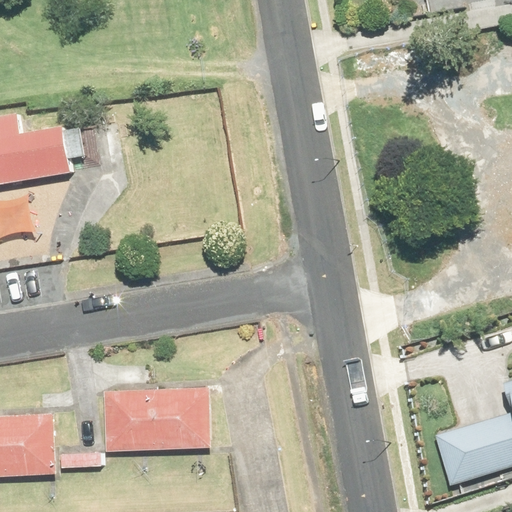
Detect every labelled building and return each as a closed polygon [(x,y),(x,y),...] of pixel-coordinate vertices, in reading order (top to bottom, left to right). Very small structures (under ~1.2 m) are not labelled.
[(34,110),(0,116),(0,167),(42,160),(34,110)] [(121,127),(98,130),(104,166),(127,163),(121,127)] [(511,165),(493,172),(511,226),(511,165)] [(158,377),(70,374),(68,439),(156,442),(158,377)] [(27,409),(0,408),(0,467),(25,468),(27,409)] [(511,471),(511,418),(442,440),(457,489),(511,471)]
